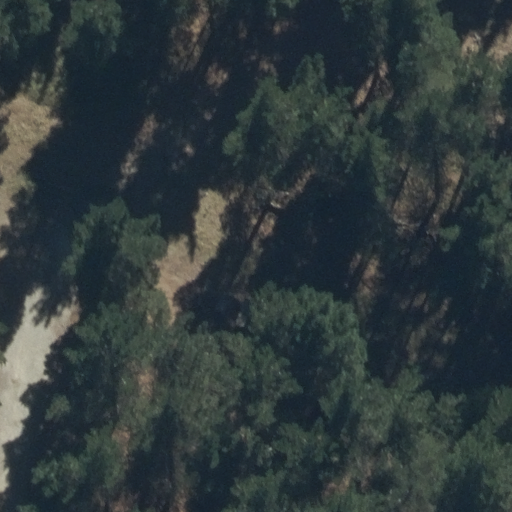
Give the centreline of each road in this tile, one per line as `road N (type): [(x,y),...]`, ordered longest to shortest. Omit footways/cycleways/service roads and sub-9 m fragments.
road 1 (track): [(511,421),(69,197)]
road 2 (track): [(69,197),(424,0)]
road 3 (track): [(40,511),(69,197)]
